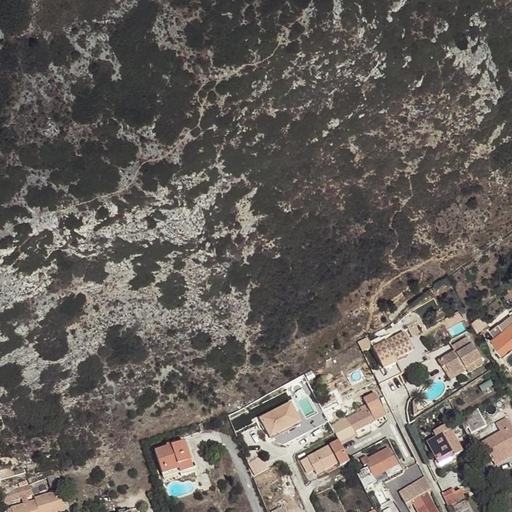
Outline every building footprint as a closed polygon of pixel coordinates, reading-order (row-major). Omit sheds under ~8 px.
[(503,356),(511,349),(511,314),(499,325),(503,331),(495,337),(490,341),(503,356)] [(415,323),(407,327),(412,336),(419,333),(415,323)] [(495,337),(503,331),(499,325),(491,332),(495,337)] [(468,332),(460,336),(463,342),(472,338),(468,332)] [(362,352),(379,385),(399,375),(395,365),(414,356),(413,354),(415,353),(405,333),(384,343),(373,349),(372,347),(362,352)] [(371,345),(372,347),(373,349),(384,343),(380,337),(374,340),(375,343),(371,345)] [(467,371),(468,374),(484,364),(472,344),(457,354),(455,351),(438,361),(443,368),(445,366),(451,376),(465,368),(467,371)] [(414,356),(395,365),(399,375),(419,365),(414,356)] [(450,381),(467,371),(465,368),(451,376),(445,366),(443,368),(450,381)] [(313,392),(306,396),(308,401),(316,397),(313,392)] [(301,423),(291,403),(260,419),(264,427),(268,425),(273,436),(301,423)] [(462,416),(466,423),(481,415),(477,408),(462,416)] [(369,411),(349,421),(354,431),(375,421),(369,411)] [(466,423),(471,433),(487,425),(481,415),(466,423)] [(511,428),(506,418),(496,423),(501,432),(482,442),(492,461),(511,449),(511,435),(511,428)] [(270,438),(273,436),(268,425),(264,427),(270,438)] [(454,456),(462,452),(451,429),(448,431),(446,432),(443,427),(434,432),(437,437),(427,441),(437,460),(452,452),(454,456)] [(164,478),(180,473),(181,476),(194,472),(184,440),(167,445),(167,447),(155,451),(164,478)] [(341,466),(349,461),(338,441),(300,461),(307,474),(312,471),(315,470),(317,474),(340,463),(341,466)] [(398,466),(388,448),(368,459),(367,457),(361,460),(364,466),(367,465),(374,478),(384,473),(398,466)] [(511,449),(492,461),(495,465),(511,455),(511,449)] [(452,452),(437,460),(439,464),(454,456),(452,452)] [(249,463),(256,475),(268,469),(262,456),(249,463)] [(315,470),(312,471),(316,479),(341,466),(340,463),(317,474),(315,470)] [(406,469),(413,483),(424,476),(418,463),(406,469)] [(58,473),(47,477),(51,487),(61,484),(58,473)] [(386,476),(384,473),(374,478),(376,481),(386,476)] [(38,511),(35,501),(28,503),(26,497),(33,494),(30,484),(19,488),(21,496),(22,495),(23,499),(25,504),(11,508),(12,511),(38,511)] [(413,486),(400,494),(404,502),(407,500),(417,494),(413,486)] [(442,495),(448,507),(465,499),(459,486),(442,495)] [(7,504),(23,499),(22,495),(21,496),(19,488),(15,489),(4,495),(7,504)] [(35,501),(38,511),(60,511),(65,511),(59,491),(35,498),(35,501)] [(437,511),(427,492),(412,500),(418,511),(437,511)]
